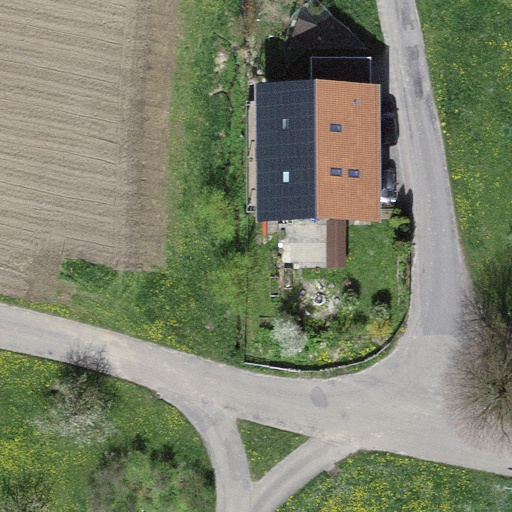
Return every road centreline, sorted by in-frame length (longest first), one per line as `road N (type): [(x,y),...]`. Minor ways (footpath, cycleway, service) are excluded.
road 1 (unclassified): [(420,428),(438,316),(439,195),(398,0)]
road 2 (unclassified): [(193,379),(420,428)]
road 3 (unclassified): [(0,327),(193,379)]
road 4 (residential): [(193,379),(222,443),(236,511)]
